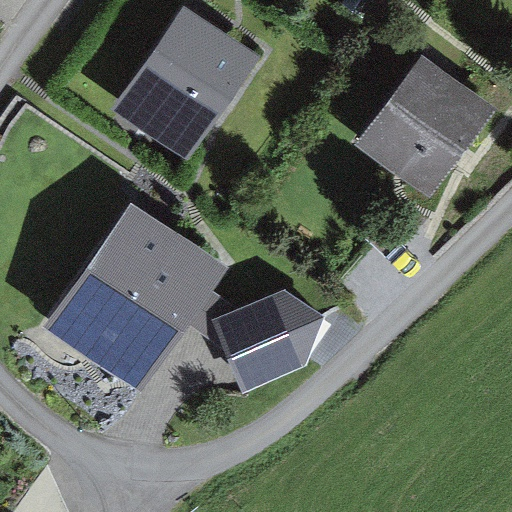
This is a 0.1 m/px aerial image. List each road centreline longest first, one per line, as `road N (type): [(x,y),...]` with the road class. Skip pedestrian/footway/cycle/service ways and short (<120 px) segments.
road 1 (residential): [(120,461),(181,464),(252,440),(371,342),(511,203)]
road 2 (residential): [(0,385),(56,435),(120,461)]
